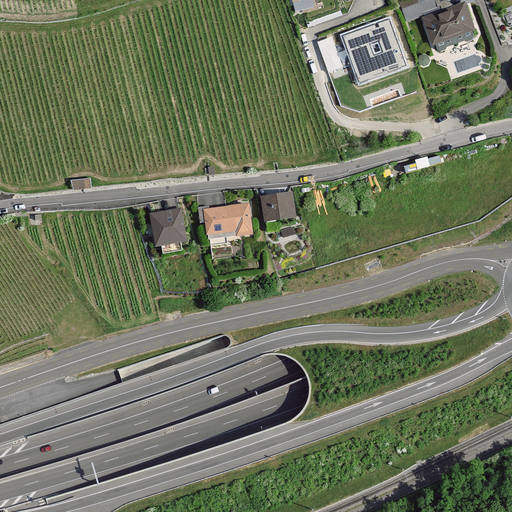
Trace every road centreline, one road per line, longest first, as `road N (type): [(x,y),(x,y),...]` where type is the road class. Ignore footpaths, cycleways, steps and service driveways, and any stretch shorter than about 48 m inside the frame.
road 1 (motorway): [(511,245),(296,364),(0,466)]
road 2 (motorway): [(0,492),(308,394),(426,346),(511,299)]
road 3 (motorway): [(511,291),(481,316),(439,333),(273,345),(0,439)]
road 4 (tertiary): [(511,129),(334,173),(0,208)]
road 5 (primary): [(0,386),(174,331),(380,285),(445,262),(487,259)]
road 6 (motorway): [(43,511),(260,445),(442,379),(511,344)]
